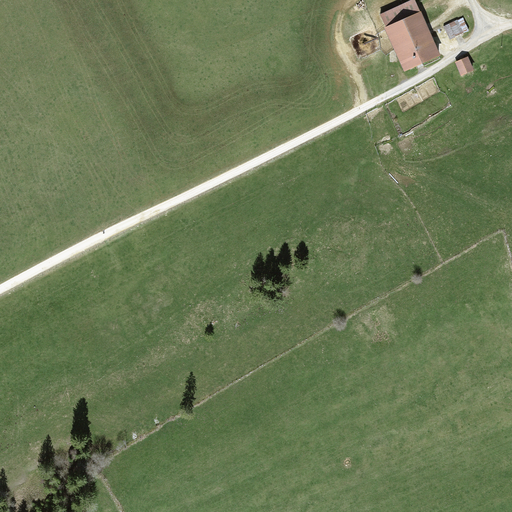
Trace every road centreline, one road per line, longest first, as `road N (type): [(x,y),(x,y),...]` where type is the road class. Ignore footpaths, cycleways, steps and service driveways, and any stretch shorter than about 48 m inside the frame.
road 1 (track): [(0,290),(366,104)]
road 2 (track): [(366,104),(486,34)]
